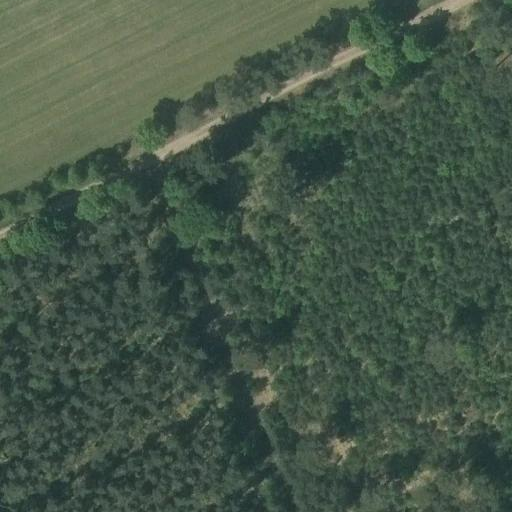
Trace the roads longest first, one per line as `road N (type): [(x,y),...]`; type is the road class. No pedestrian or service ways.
road 1 (track): [(0,227),(446,0)]
road 2 (track): [(144,153),(302,511)]
